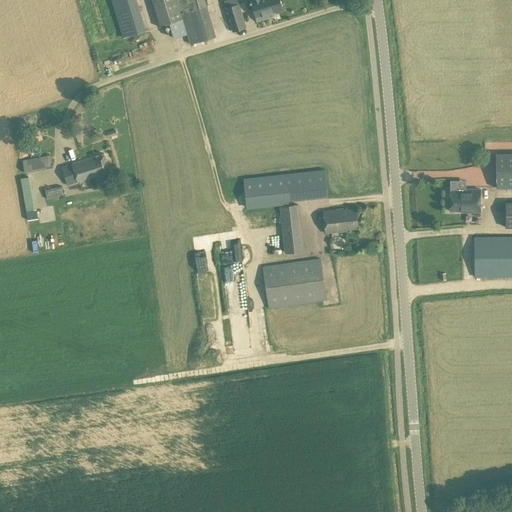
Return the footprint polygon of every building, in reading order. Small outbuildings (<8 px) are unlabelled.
[(146,30),(137,0),(111,0),(122,36),(146,30)] [(152,0),(160,26),(182,19),(190,44),(216,36),(204,0),(152,0)] [(250,0),(256,19),(270,14),(269,13),(283,9),(280,0),(250,0)] [(246,27),(239,4),(225,8),(232,32),(246,27)] [(38,130),(32,132),(35,141),(41,140),(38,130)] [(511,187),(511,152),(496,153),(496,188),(511,187)] [(110,171),(104,153),(61,167),(67,185),(110,171)] [(53,167),(50,154),(22,160),(25,173),(53,167)] [(327,197),(324,169),(284,173),(287,201),(327,197)] [(284,173),(245,178),(248,205),(287,201),(284,173)] [(30,176),(20,178),(23,191),(33,189),(30,176)] [(48,199),(65,194),(62,184),(46,189),(48,199)] [(461,211),(480,212),(480,189),(458,188),(458,190),(450,189),(450,210),(461,210),(461,211)] [(281,224),(285,253),(304,251),(298,204),(279,206),(279,208),(243,212),(245,229),(281,224)] [(358,227),(356,209),(344,211),(343,209),(323,211),(325,232),(346,230),(345,228),(358,227)] [(511,235),(473,236),(474,277),(511,277),(511,235)] [(268,308),(327,300),(320,257),(263,266),(268,308)]
